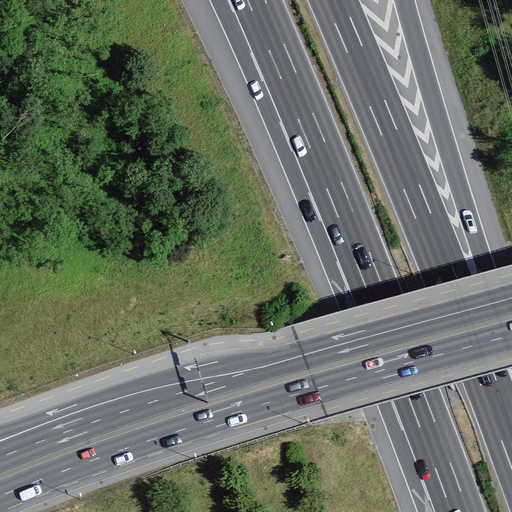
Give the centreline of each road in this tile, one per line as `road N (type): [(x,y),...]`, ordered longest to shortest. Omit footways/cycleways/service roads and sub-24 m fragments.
road 1 (secondary): [(0,496),(210,420),(511,335)]
road 2 (motorway): [(262,13),(460,511)]
road 3 (secondary): [(511,298),(184,391),(27,446)]
road 4 (motorway): [(511,445),(333,0)]
road 5 (motorway): [(511,369),(405,0)]
